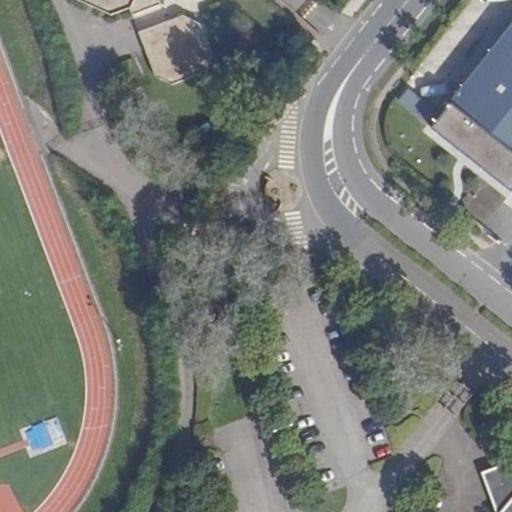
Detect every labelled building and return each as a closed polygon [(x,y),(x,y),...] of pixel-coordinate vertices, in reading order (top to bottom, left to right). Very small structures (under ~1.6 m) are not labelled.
[(133,17),(167,6),(164,0),(75,0),(77,2),(113,19),(129,8),(133,17)] [(173,22),(167,6),(133,17),(141,34),(173,22)] [(186,17),(173,22),(141,34),(158,78),(182,85),(209,75),(214,56),(202,21),(186,17)] [(511,29),(434,127),(511,188),(511,29)] [(37,453),(67,440),(57,419),(28,432),(37,453)] [(511,511),(511,455),(478,470),(492,511),(511,511)]
